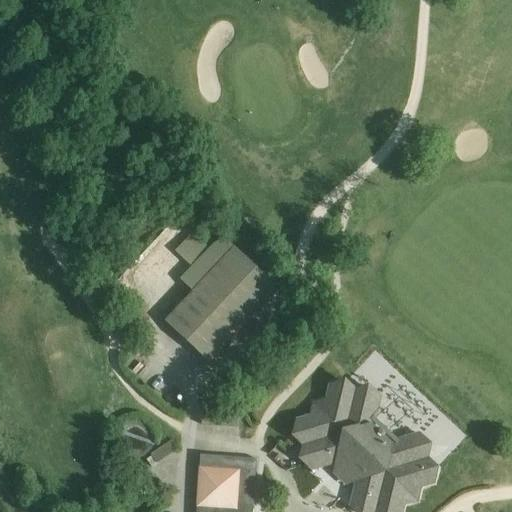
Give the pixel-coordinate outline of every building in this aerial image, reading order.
[(222,236),(210,249),(193,233),(175,252),(192,268),(181,281),(193,294),(165,323),(209,364),(279,290),(235,249),(222,236)] [(290,318),(303,334),(314,326),(301,309),(290,318)] [(277,335),(286,342),(294,332),(285,325),(277,335)] [(368,389),(355,393),(345,383),(331,388),(328,401),(314,405),(312,418),(298,422),(295,436),(305,446),(301,460),(312,470),(338,461),(343,466),(341,472),(347,478),(354,476),(358,480),(352,507),(357,511),(401,511),(403,505),(416,501),(419,488),(433,484),(436,469),(426,460),(429,446),(418,436),(392,444),(372,426),(379,399),(368,389)] [(202,425),(240,428),(241,417),(203,414),(202,425)] [(201,453),(199,509),(247,511),(251,456),(201,453)]
